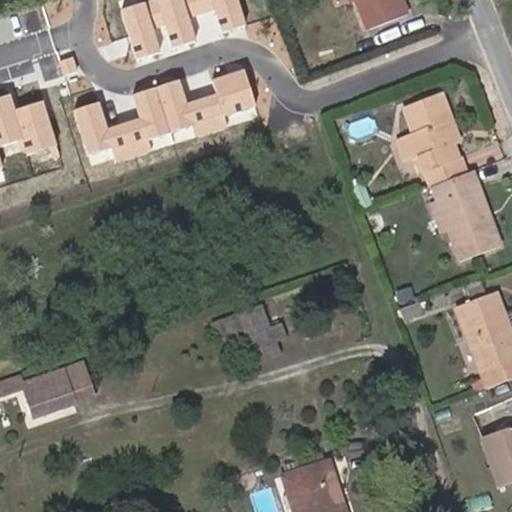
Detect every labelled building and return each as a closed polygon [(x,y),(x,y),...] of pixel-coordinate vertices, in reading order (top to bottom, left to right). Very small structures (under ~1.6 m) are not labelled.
[(400,0),(355,0),(356,1),(367,31),(406,16),(400,0)] [(419,157),(431,188),(463,175),(451,143),(446,128),(453,126),(441,96),(405,110),(414,135),(403,140),(410,160),(419,157)] [(451,143),(458,141),(453,126),(446,128),(451,143)] [(395,142),(403,163),(410,160),(403,140),(395,142)] [(463,175),(431,188),(436,203),(447,230),(458,260),(500,245),(473,172),(463,175)] [(447,230),(436,203),(430,205),(440,232),(444,231),(447,230)] [(486,278),(466,286),(470,297),(490,290),(486,278)] [(455,307),(482,375),(511,363),(511,335),(509,328),(502,331),(498,319),(505,316),(504,315),(495,293),(455,307)] [(271,302),(212,324),(220,344),(238,337),(248,367),(281,355),(276,342),(287,338),(281,323),(270,327),(268,320),(277,317),(271,302)] [(418,306),(403,312),(405,319),(421,314),(418,306)] [(509,328),(511,327),(511,322),(508,313),(504,315),(505,316),(498,319),(502,331),(509,328)] [(487,388),(487,389),(511,379),(511,363),(482,375),(482,378),(487,388)] [(81,365),(62,372),(73,404),(92,397),(81,365)] [(33,417),(73,404),(62,372),(62,370),(23,384),(20,376),(0,383),(0,396),(23,389),(33,417)] [(482,378),(470,383),(474,393),(487,388),(482,378)] [(511,426),(480,438),(498,488),(511,482),(511,426)] [(284,478),(295,511),(342,511),(327,463),(284,478)] [(282,511),(274,485),(253,492),(259,511),(282,511)]
